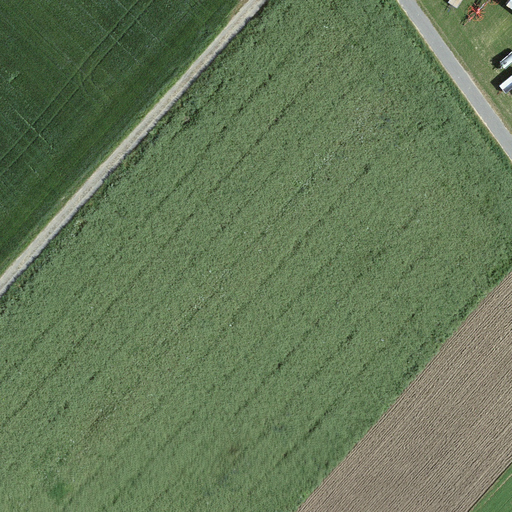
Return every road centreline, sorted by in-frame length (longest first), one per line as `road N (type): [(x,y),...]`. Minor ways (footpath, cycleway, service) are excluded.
road 1 (track): [(0,288),(263,0)]
road 2 (track): [(403,0),(511,151)]
